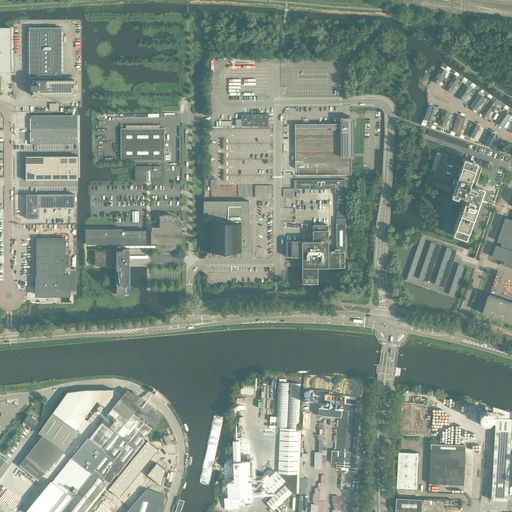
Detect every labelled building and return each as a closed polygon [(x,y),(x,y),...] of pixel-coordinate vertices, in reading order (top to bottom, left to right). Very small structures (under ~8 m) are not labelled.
[(0,78),(0,72),(11,73),(11,28),(6,28),(0,27),(0,92),(1,93),(1,78),(0,78)] [(31,91),(33,91),(33,94),(38,94),(38,96),(74,95),(74,94),(74,80),(61,80),(61,77),(62,77),(61,28),(29,28),(30,78),(31,78),(31,81),(30,81),(29,81),(28,81),(27,82),(26,83),(26,84),(25,85),(25,86),(25,87),(26,87),(26,88),(26,89),(27,89),(27,90),(28,90),(29,91),(30,91),(31,91)] [(448,72),(441,68),(432,81),(439,85),(448,72)] [(452,93),(461,80),(454,75),(445,89),(452,93)] [(472,88),(466,85),(457,97),(463,102),(472,88)] [(486,98),(480,94),(471,107),(477,111),(486,98)] [(498,105),(491,101),(483,114),(488,117),(492,110),(494,112),(498,105)] [(436,108),(429,106),(425,119),(432,121),(436,108)] [(451,113),(443,110),(438,125),(446,128),(451,113)] [(510,116),(505,113),(498,124),(503,127),(510,116)] [(236,119),(236,126),(268,126),(268,114),(241,114),(241,119),(236,119)] [(78,144),(78,115),(77,115),(30,115),(31,145),(78,144)] [(466,118),(458,115),(452,130),(461,134),(466,118)] [(295,124),(295,128),(295,175),(351,175),(351,157),(354,157),(354,155),(354,118),(340,118),(340,124),(295,124)] [(472,121),(465,135),(473,139),(480,125),(472,121)] [(137,161),(137,166),(135,166),(135,181),(147,181),(147,182),(149,182),(149,181),(161,181),(161,166),(159,166),(159,161),(164,161),(164,128),(121,128),(121,161),(137,161)] [(485,128),(478,142),(488,146),(495,133),(485,128)] [(463,160),(436,151),(425,184),(452,193),(450,198),(456,201),(458,197),(465,200),(459,217),(454,231),(452,237),(466,242),(468,235),(473,222),(484,191),(477,189),(474,188),(482,167),(476,165),(463,160)] [(78,181),(78,156),(26,156),(26,181),(78,181)] [(294,180),(294,189),(295,189),(295,191),(297,191),(297,189),(309,189),(309,190),(324,190),(323,189),(337,189),(337,219),(336,219),(336,225),(336,249),(334,249),(334,251),(330,251),(330,253),(328,253),(328,243),(328,232),(328,226),(328,225),(327,225),(313,225),(312,225),(312,226),(312,233),(312,241),(302,241),(292,241),(287,241),(286,241),(285,242),(285,243),(285,256),(285,257),(286,258),(287,258),(291,258),(301,258),(301,268),(301,279),(301,284),(302,284),(302,285),(303,285),(317,285),(318,284),(318,283),(318,278),(318,269),(327,269),(338,269),(344,269),(344,268),(345,267),(345,253),(345,252),(344,252),(344,250),(346,250),(346,224),(346,219),(345,180),(294,180)] [(38,194),(26,194),(27,219),(38,219),(38,208),(75,208),(75,194),(38,194)] [(208,223),(208,252),(214,252),(220,252),(220,254),(220,253),(220,254),(221,254),(222,255),(223,255),(224,255),(225,255),(226,255),(227,255),(228,255),(229,254),(230,254),(230,253),(230,254),(230,252),(236,252),(242,252),(249,252),(249,201),(204,201),(204,221),(208,221),(208,223)] [(157,244),(157,248),(156,248),(157,249),(159,250),(160,251),(162,251),(163,251),(165,251),(166,252),(168,251),(169,251),(171,251),(172,250),(174,250),(175,249),(177,248),(176,248),(176,244),(182,244),(182,228),(183,228),(184,228),(183,226),(183,225),(182,223),(181,222),(180,221),(179,220),(178,219),(176,218),(175,217),(173,216),(172,216),(170,215),(169,215),(167,215),(165,215),(164,215),(162,215),(160,216),(159,216),(157,217),(156,218),(157,218),(158,217),(160,217),(160,227),(152,227),(152,231),(151,231),(151,244),(157,244)] [(511,325),(511,220),(506,218),(498,242),(502,243),(501,247),(497,245),(492,258),(505,262),(503,265),(511,268),(511,303),(489,295),(483,314),(503,321),(504,322),(506,323),(507,324),(509,325),(510,325),(511,326),(511,325)] [(124,244),(146,244),(146,231),(145,231),(123,231),(122,229),(108,229),(86,229),(86,244),(122,244),(122,245),(122,248),(122,251),(95,251),(95,266),(117,266),(117,295),(125,295),(125,293),(130,293),(130,249),(124,249),(124,244)] [(70,297),(70,275),(65,275),(65,267),(65,238),(36,238),(36,266),(35,298),(70,297)] [(278,383),(276,427),(286,427),(287,428),(298,428),(300,384),(289,383),(288,383),(278,383)] [(68,392),(53,413),(76,429),(85,418),(91,423),(104,407),(112,397),(113,389),(87,389),(68,392)] [(86,511),(107,488),(116,475),(118,476),(145,441),(144,440),(163,416),(146,403),(144,401),(132,391),(130,391),(129,392),(127,390),(120,399),(118,401),(103,420),(104,420),(88,439),(91,441),(103,450),(93,463),(90,466),(94,469),(74,494),(69,490),(66,493),(65,492),(48,511),(86,511)] [(318,409),(317,416),(339,418),(337,451),(331,450),(331,463),(336,463),(336,469),(354,471),(355,467),(351,467),(355,407),(359,407),(362,407),(362,399),(361,399),(361,398),(345,397),(341,395),(336,395),(334,410),(318,409)] [(487,412),(484,412),(482,412),(481,414),(479,415),(479,418),(479,420),(480,422),(481,423),(483,424),(485,425),(487,425),(489,424),(491,422),(492,420),(492,418),(492,416),(490,414),(489,412),(487,412)] [(64,451),(78,432),(53,413),(39,433),(64,451)] [(24,422),(22,424),(24,426),(26,424),(28,426),(34,417),(32,416),(31,417),(28,415),(26,417),(23,422),(24,422)] [(34,417),(28,426),(30,427),(29,429),(31,431),(33,428),(33,429),(38,422),(35,419),(36,418),(34,417)] [(495,417),(495,418),(495,425),(494,444),(491,500),(507,501),(511,430),(511,418),(495,417)] [(212,426),(200,481),(209,483),(221,428),(212,426)] [(292,493),(296,493),(299,493),(301,429),(293,429),(289,429),(280,428),(278,474),(263,488),(272,497),(266,503),(273,510),(292,493)] [(167,436),(160,439),(162,444),(170,441),(169,440),(169,438),(168,438),(167,436)] [(145,441),(142,445),(153,453),(157,449),(148,441),(146,440),(145,441)] [(252,502),(250,461),(241,462),(240,441),(232,441),(233,462),(234,482),(227,483),(228,493),(224,494),(225,509),(238,509),(238,502),(252,502)] [(429,479),(464,480),(465,445),(430,444),(430,454),(429,479)] [(142,445),(139,450),(150,458),(153,453),(142,445)] [(139,450),(135,455),(146,463),(150,458),(139,450)] [(396,488),(416,489),(418,453),(398,452),(396,488)] [(135,455),(131,459),(142,468),(146,463),(135,455)] [(0,456),(0,477),(10,463),(0,456)] [(18,466),(38,481),(45,472),(26,456),(18,466)] [(131,459),(127,464),(138,473),(142,468),(131,459)] [(127,464),(123,469),(134,478),(138,473),(127,464)] [(159,464),(154,470),(167,480),(169,472),(159,464)] [(123,469),(119,474),(130,483),(134,478),(123,469)] [(154,470),(150,476),(164,488),(167,480),(154,470)] [(119,474),(115,479),(126,488),(130,483),(119,474)] [(115,479),(112,484),(123,492),(126,488),(115,479)] [(112,484),(108,489),(119,497),(123,492),(112,484)] [(160,511),(166,495),(147,489),(126,511),(160,511)] [(396,498),(395,511),(416,511),(421,511),(422,499),(396,498)] [(180,511),(184,501),(179,500),(174,511),(180,511)]
